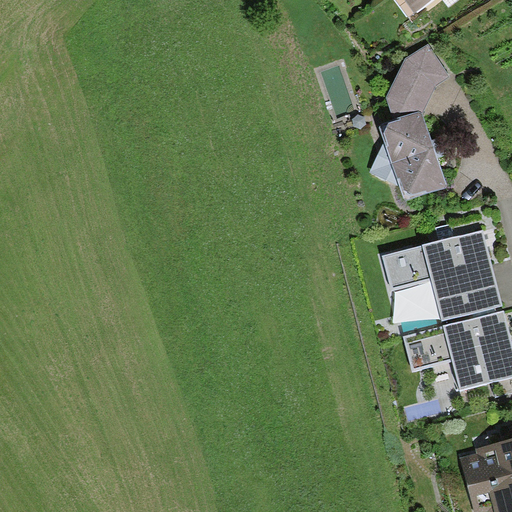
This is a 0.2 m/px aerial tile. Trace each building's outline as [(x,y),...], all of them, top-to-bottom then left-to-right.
[(403,0),(415,16),(435,0),(403,0)] [(450,76),(429,44),(407,58),(386,97),(394,120),(400,118),(420,111),(423,113),(435,87),(450,76)] [(445,188),(447,185),(434,148),(423,113),(420,111),(400,118),(401,119),(381,125),(380,127),(385,142),(370,172),(400,186),(404,198),(407,199),(445,188)] [(483,230),(382,257),(390,289),(433,278),(444,320),(502,305),(483,230)] [(511,375),(511,345),(503,312),(405,338),(413,370),(454,359),(462,389),(511,375)] [(511,511),(511,440),(478,450),(479,453),(462,458),(476,511),(511,511)]
